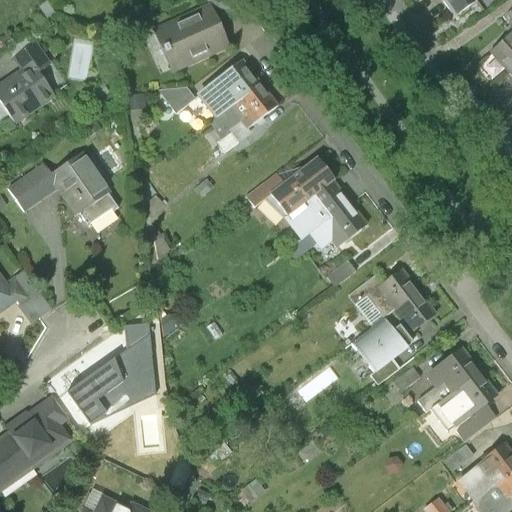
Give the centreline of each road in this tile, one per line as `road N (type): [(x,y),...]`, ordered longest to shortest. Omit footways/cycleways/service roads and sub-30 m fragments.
road 1 (residential): [(253,36),(460,295)]
road 2 (residential): [(509,141),(444,84),(385,0)]
road 3 (residential): [(509,141),(460,295)]
